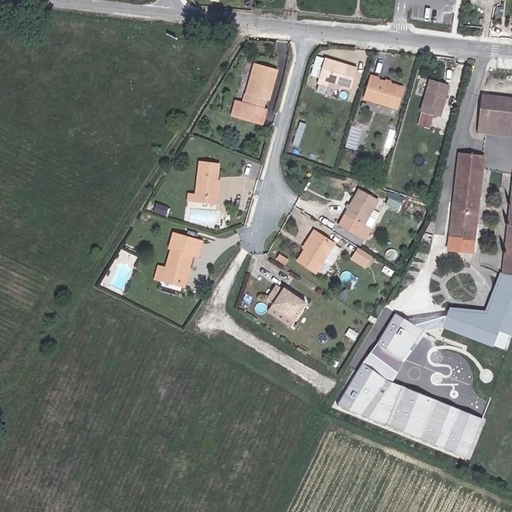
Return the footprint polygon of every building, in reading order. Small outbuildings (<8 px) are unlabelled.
[(341,85),(340,87),(350,91),(357,68),(324,58),(317,83),(329,86),(330,82),(341,85)] [(250,95),(245,94),(243,101),(239,117),(260,122),(263,107),(266,99),(270,100),(278,70),(254,64),(250,78),(254,79),(250,95)] [(397,110),(404,88),(370,77),(363,99),(397,110)] [(254,79),(250,78),(245,94),(250,95),(254,79)] [(422,112),(437,117),(440,117),(449,86),(430,80),(420,112),(422,112)] [(511,98),(481,95),(477,132),(511,136),(511,98)] [(232,115),(239,117),(243,101),(236,100),(232,115)] [(435,125),(437,117),(422,112),(420,120),(435,125)] [(392,155),(397,131),(387,129),(382,153),(392,155)] [(451,221),(476,227),(484,157),(459,154),(451,221)] [(192,202),(214,205),(217,180),(219,164),(199,161),(196,194),(193,194),(192,202)] [(371,229),(364,226),(373,210),(379,200),(359,189),(338,226),(365,241),(371,229)] [(387,204),(400,208),(403,196),(391,192),(387,204)] [(210,212),(190,210),(190,220),(209,222),(210,220),(211,219),(212,218),(212,216),(211,215),(210,215),(210,212)] [(373,210),(364,226),(371,229),(380,214),(373,210)] [(475,240),(476,227),(451,221),(449,237),(475,240)] [(313,231),(309,237),(312,239),(305,249),(297,261),(316,273),(334,244),(313,231)] [(511,234),(507,233),(502,274),(501,274),(495,292),(502,294),(490,326),(471,319),(471,312),(451,311),(445,328),(494,347),(500,332),(511,336),(511,234)] [(158,266),(156,276),(183,285),(188,269),(192,255),(198,257),(202,242),(173,234),(169,248),(171,249),(166,268),(158,266)] [(303,248),(305,249),(312,239),(309,237),(303,248)] [(475,240),(449,237),(448,248),(473,251),(475,240)] [(371,256),(358,248),(355,255),(367,262),(371,256)] [(367,262),(355,255),(352,259),(365,266),(367,262)] [(183,285),(156,276),(154,279),(184,287),(189,269),(188,269),(183,285)] [(276,286),(267,299),(274,303),(273,305),(294,319),(305,303),(283,289),(282,290),(276,286)] [(502,294),(495,292),(485,317),(471,312),(471,319),(490,326),(502,294)] [(294,319),(273,305),(269,312),(290,326),(294,319)] [(422,332),(394,315),(377,345),(400,362),(422,332)] [(400,362),(377,345),(362,364),(386,383),(400,362)] [(483,420),(386,383),(362,364),(338,405),(468,459),(483,420)]
